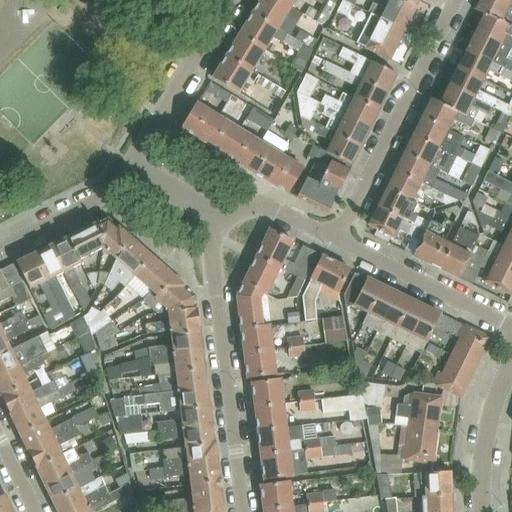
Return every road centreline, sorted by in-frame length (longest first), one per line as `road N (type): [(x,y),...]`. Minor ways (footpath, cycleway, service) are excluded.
road 1 (residential): [(242,511),(211,252),(221,223)]
road 2 (residential): [(336,240),(453,0)]
road 3 (residential): [(336,240),(511,326)]
road 4 (residential): [(230,0),(128,164)]
road 5 (residential): [(485,511),(483,437),(511,358)]
road 6 (residential): [(0,248),(99,198),(128,164)]
road 7 (residential): [(221,223),(249,207),(271,209),(336,240)]
